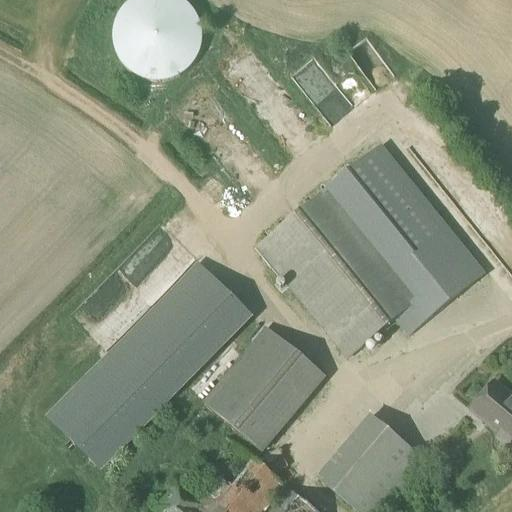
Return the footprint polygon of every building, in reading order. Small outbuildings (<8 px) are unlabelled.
[(161,91),(161,83),(198,85),(200,49),(161,47),(162,33),(125,31),(123,76),(148,77),(147,90),(161,91)] [(330,110),(343,97),(318,71),(304,84),(330,110)] [(210,91),(182,112),(222,163),(249,142),(210,91)] [(350,96),(328,116),(337,126),(359,107),(350,96)] [(407,339),(442,312),(485,275),(380,146),(338,182),(256,249),(347,362),(395,324),(407,339)] [(262,150),(231,169),(246,193),(276,173),(262,150)] [(219,201),(232,210),(241,196),(228,187),(219,201)] [(253,320),(197,265),(45,419),(100,474),(253,320)] [(262,456),(326,380),(265,329),(202,404),(262,456)] [(511,448),(511,398),(494,383),(469,413),(498,437),(495,442),(507,452),(510,447),(511,448)] [(352,511),(388,511),(427,466),(370,417),(316,481),(352,511)] [(237,448),(214,476),(219,480),(199,504),(176,486),(154,511),(312,511),(287,491),(269,511),(265,511),(285,489),(237,448)]
